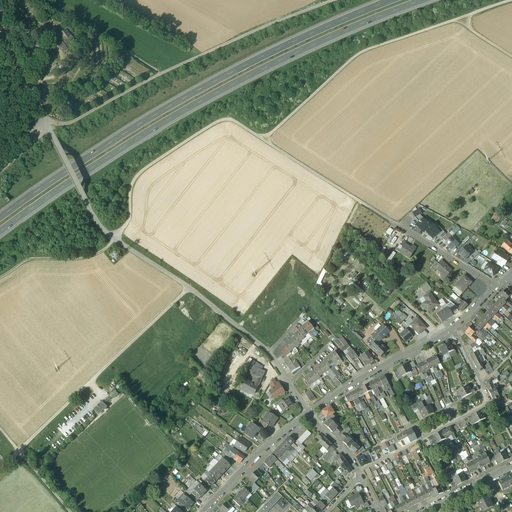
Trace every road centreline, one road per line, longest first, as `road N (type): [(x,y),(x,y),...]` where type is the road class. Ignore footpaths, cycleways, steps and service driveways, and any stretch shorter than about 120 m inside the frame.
road 1 (motorway): [(0,238),(168,123),(425,0)]
road 2 (motorway): [(402,0),(192,96),(0,222)]
road 3 (track): [(336,0),(161,74),(72,122),(47,125)]
road 4 (track): [(0,469),(188,288)]
road 5 (track): [(465,16),(357,54),(262,139)]
road 6 (track): [(262,139),(224,119),(141,171),(130,189),(130,215),(113,238)]
road 7 (residential): [(491,405),(421,439),(415,425),(485,392)]
road 8 (residential): [(308,413),(453,329)]
road 9 (residential): [(498,290),(361,202)]
road 10 (residential): [(203,511),(308,413)]
road 11 (track): [(113,238),(97,254),(27,259),(0,278)]
